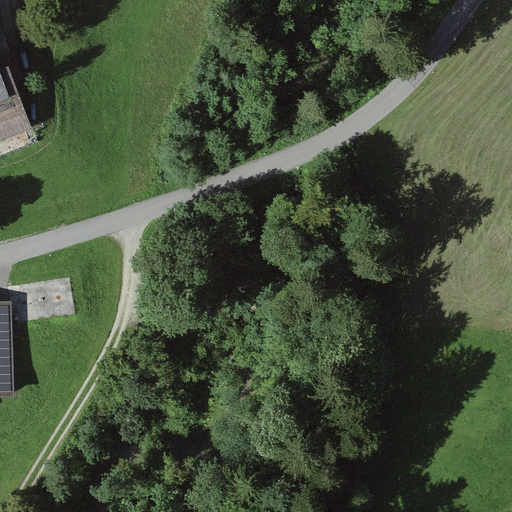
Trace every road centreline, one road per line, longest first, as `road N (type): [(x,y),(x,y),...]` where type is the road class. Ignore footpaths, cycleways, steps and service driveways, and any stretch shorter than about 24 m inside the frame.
road 1 (tertiary): [(0,255),(326,144),(397,91),(468,0)]
road 2 (track): [(134,214),(128,288),(99,367),(9,511)]
